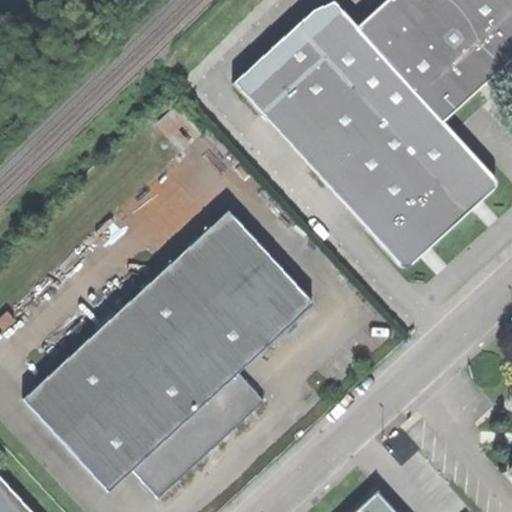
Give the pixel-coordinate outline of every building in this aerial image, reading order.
[(492,177),(442,124),(355,27),(332,1),(330,0),(321,0),(311,9),(231,81),(270,126),(276,121),(312,161),(306,166),(327,189),(332,184),(368,224),(362,229),(396,266),(402,273),(408,267),(418,258),(413,252),(425,242),(430,247),(471,211),(465,205),(476,195),(482,201),(492,192),(492,177)] [(511,0),(384,0),(355,27),(442,124),(475,94),(468,88),(488,70),(494,77),(511,59),(511,0)] [(475,94),(494,77),(488,70),(468,88),(475,94)] [(270,126),(306,166),(312,161),(276,121),(270,126)] [(327,189),(362,229),(368,224),(332,184),(327,189)] [(471,211),(482,201),(476,195),(465,205),(471,211)] [(312,306),(226,211),(21,398),(107,492),(130,471),(237,373),(312,306)] [(418,258),(430,247),(425,242),(413,252),(418,258)] [(263,401),(237,373),(130,471),(156,499),(211,448),(263,401)] [(30,511),(0,479),(0,511),(30,511)] [(393,511),(376,492),(354,511),(393,511)]
